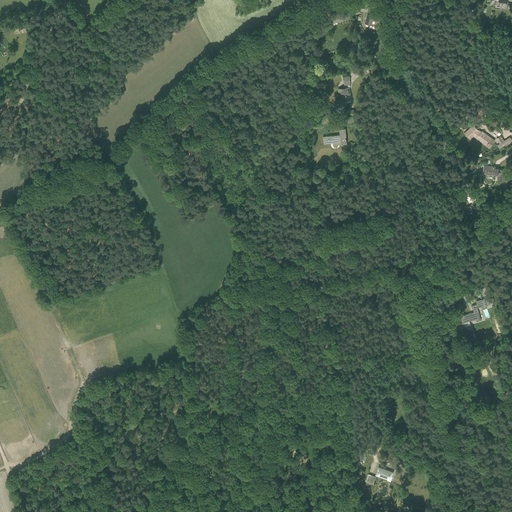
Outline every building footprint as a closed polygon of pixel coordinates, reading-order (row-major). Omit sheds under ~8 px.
[(330,18),(331,23),(346,17),(345,13),(330,18)] [(365,23),(370,24),(377,26),(379,18),(367,15),(365,23)] [(358,70),(361,77),(368,74),(364,67),(358,70)] [(339,89),(342,100),(350,98),(348,87),(350,87),(349,77),(342,77),(345,88),(339,89)] [(480,133),(476,130),(477,129),(473,125),(464,133),(469,139),(473,136),(489,148),(494,141),(482,131),(480,133)] [(333,146),(334,146),(334,147),(335,147),(336,146),(337,146),(337,145),(337,144),(340,144),(346,143),(344,128),(339,129),(340,136),(336,136),(336,135),(323,136),(323,144),(328,143),(333,143),(333,145),(333,146)] [(496,180),(505,181),(506,170),(498,170),(498,169),(495,168),(495,167),(483,166),(482,174),(497,175),(496,180)] [(460,316),(462,323),(458,324),(459,329),(465,327),(464,323),(476,319),(476,321),(481,320),(480,320),(477,308),(481,307),(481,308),(487,306),(484,298),(476,301),(477,304),(472,306),(473,312),(460,316)] [(392,476),(391,476),(393,472),(378,467),(375,475),(387,480),(387,481),(390,482),(392,476)] [(365,481),(373,484),(376,477),(368,474),(366,478),(365,481)]
